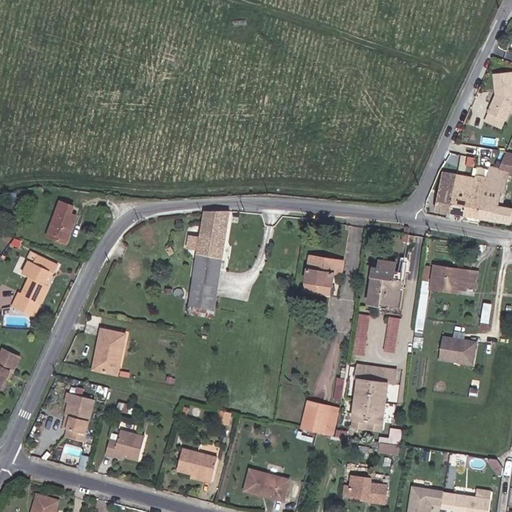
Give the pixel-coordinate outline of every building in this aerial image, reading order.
[(511,108),(511,77),(493,79),(495,100),(486,118),(504,126),(511,108)] [(504,126),(486,118),(483,126),(501,134),(504,126)] [(488,175),(479,218),(508,224),(511,209),(501,207),(506,173),(511,173),(511,163),(504,162),(502,172),(489,169),(488,175)] [(429,202),(427,208),(479,218),(488,175),(482,173),(480,178),(474,177),(474,180),(441,173),(435,203),(429,202)] [(56,235),(52,242),(64,248),(77,220),(72,218),(76,211),(64,205),(51,232),(56,235)] [(219,268),(230,212),(204,212),(199,239),(197,251),(194,264),(219,268)] [(47,240),(52,242),(56,235),(51,232),(47,240)] [(197,251),(199,239),(189,237),(186,249),(197,251)] [(335,261),(306,256),(301,292),(324,296),(326,285),(323,284),(324,274),(334,275),(335,261)] [(24,257),(20,266),(26,269),(29,260),(24,257)] [(381,303),(386,261),(370,259),(364,303),(374,304),(374,302),(381,303)] [(5,312),(20,320),(27,306),(33,309),(41,293),(34,289),(44,268),(29,260),(26,269),(20,266),(13,279),(22,283),(15,298),(12,297),(5,312)] [(413,320),(420,321),(428,262),(421,260),(413,320)] [(391,262),(386,261),(381,303),(394,305),(399,272),(390,271),(391,262)] [(440,284),(456,286),(465,288),(466,284),(473,285),(476,269),(432,262),(429,286),(439,288),(440,284)] [(186,307),(211,311),(219,268),(194,264),(186,307)] [(34,289),(41,293),(51,271),(44,268),(34,289)] [(484,322),(487,304),(479,303),(476,321),(484,322)] [(27,306),(20,320),(27,323),(33,309),(27,306)] [(368,354),(372,313),(361,312),(357,353),(368,354)] [(391,315),(386,350),(398,351),(403,317),(391,315)] [(413,320),(411,333),(418,334),(420,321),(413,320)] [(101,347),(97,369),(116,373),(125,333),(100,328),(96,346),(101,347)] [(458,341),(459,334),(449,332),(448,342),(458,344),(458,341)] [(468,365),(471,343),(458,341),(458,344),(448,342),(438,341),(435,360),(468,365)] [(91,367),(97,369),(101,347),(96,346),(91,367)] [(0,378),(2,374),(7,376),(14,362),(0,355),(0,378)] [(354,379),(371,381),(373,366),(356,364),(356,368),(354,379)] [(371,381),(383,383),(391,384),(393,370),(373,366),(371,381)] [(344,400),(349,377),(340,376),(336,399),(344,400)] [(349,419),(365,421),(371,381),(354,379),(349,419)] [(365,421),(378,423),(383,383),(371,381),(365,421)] [(68,402),(71,391),(65,390),(62,400),(68,402)] [(93,398),(71,391),(68,402),(65,412),(72,414),(68,427),(64,438),(81,443),(93,398)] [(299,429),(314,433),(321,434),(326,406),(304,402),(299,429)] [(226,424),(229,411),(227,411),(216,408),(213,421),(226,424)] [(62,425),(68,427),(72,414),(65,412),(62,425)] [(338,436),(350,437),(351,429),(339,427),(338,436)] [(129,452),(129,454),(142,458),(149,435),(125,428),(122,440),(111,437),(106,454),(115,457),(118,449),(129,452)] [(396,446),(398,431),(388,429),(386,444),(392,445),(396,446)] [(392,452),(392,445),(386,444),(376,443),(375,450),(392,452)] [(176,466),(187,469),(201,473),(199,478),(209,481),(215,457),(180,447),(176,466)] [(126,460),(129,454),(129,452),(118,449),(115,457),(126,460)] [(494,475),(500,471),(496,465),(490,469),(494,475)] [(201,473),(187,469),(186,475),(199,478),(201,473)] [(270,492),(270,495),(278,497),(282,479),(243,470),(239,490),(256,494),(257,489),(270,492)] [(348,488),(345,498),(356,500),(363,502),(362,506),(378,510),(382,494),(370,490),(371,484),(350,479),(348,488)] [(337,496),(345,498),(348,488),(340,486),(337,496)] [(270,498),(270,495),(270,492),(257,489),(256,494),(270,498)] [(407,500),(419,491),(409,490),(407,500)] [(427,511),(428,507),(438,508),(440,494),(419,491),(407,500),(405,511),(427,511)] [(52,511),(55,500),(34,495),(30,511),(52,511)] [(487,511),(488,503),(453,498),(450,511),(487,511)]
